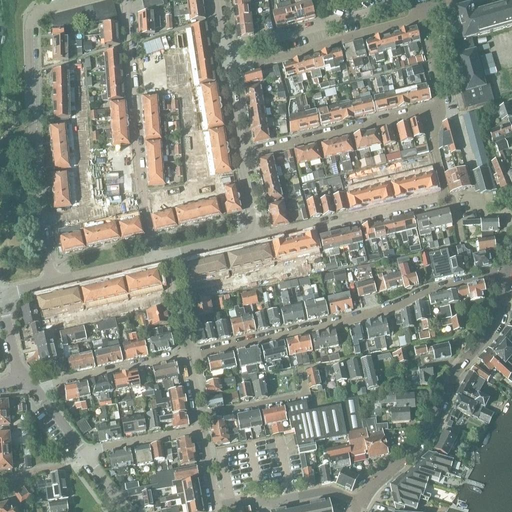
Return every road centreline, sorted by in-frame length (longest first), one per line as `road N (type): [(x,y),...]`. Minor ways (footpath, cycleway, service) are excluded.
road 1 (residential): [(508,269),(385,309),(189,354)]
road 2 (residential): [(358,502),(428,433),(450,380),(499,319),(508,269)]
road 3 (residential): [(258,235),(445,199),(434,155),(437,113)]
road 4 (residential): [(28,21),(37,216),(52,283)]
road 5 (residential): [(156,258),(141,192),(126,0)]
road 6 (residential): [(437,113),(243,155)]
road 7 (residential): [(232,69),(422,15)]
road 8 (residential): [(418,1),(229,51)]
road 9 (residential): [(35,388),(189,354)]
road 10 (residential): [(214,507),(331,490),(358,502)]
